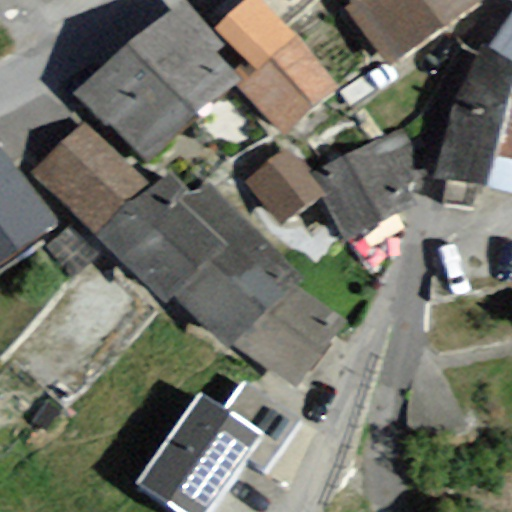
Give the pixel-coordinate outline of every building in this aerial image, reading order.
[(293,42),(255,0),(217,34),(255,77),(293,42)] [(340,0),(346,8),(357,0),(340,0)] [(357,0),(346,8),(393,71),(484,7),(478,0),(357,0)] [(184,13),(91,101),(151,165),(244,77),(184,13)] [(511,31),(498,53),(511,62),(511,31)] [(298,42),(243,91),(281,145),(339,96),(298,42)] [(511,81),(485,74),(450,187),(511,205),(511,81)] [(147,192),(84,126),(33,175),(95,241),(147,192)] [(400,133),(315,174),(349,244),(411,214),(400,191),(423,181),(400,133)] [(292,152),(249,183),(282,228),(325,196),(292,152)] [(0,173),(0,276),(47,247),(0,173)] [(169,181),(107,241),(175,309),(239,358),(296,405),(340,324),(294,283),(208,184),(192,200),(169,181)] [(229,406),(271,427),(285,400),(244,378),(229,406)] [(217,511),(261,453),(191,402),(130,484),(169,511),(217,511)]
